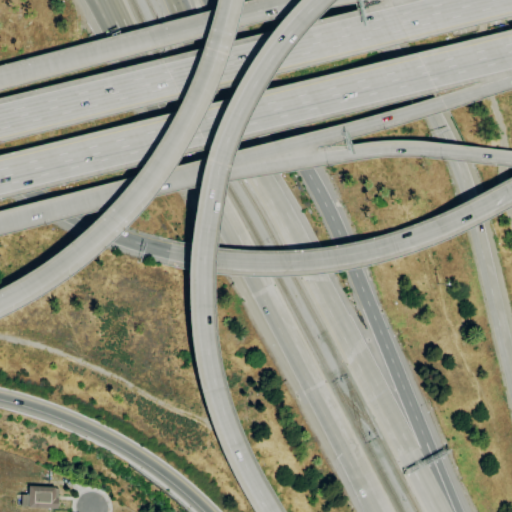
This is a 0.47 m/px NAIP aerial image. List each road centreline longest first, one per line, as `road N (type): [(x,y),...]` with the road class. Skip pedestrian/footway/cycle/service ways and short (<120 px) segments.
road 1 (motorway): [(437,511),(176,0)]
road 2 (motorway): [(452,511),(313,180),(209,0)]
road 3 (motorway): [(319,0),(281,42),(233,125),(202,248),(209,370),(270,511)]
road 4 (motorway): [(0,177),(511,52)]
road 5 (motorway): [(118,16),(354,467)]
road 6 (motorway): [(491,0),(0,121)]
road 7 (motorway): [(28,216),(511,80)]
road 8 (motorway): [(28,216),(356,151),(511,159)]
road 9 (motorway): [(511,376),(476,221),(444,130),(396,50),(349,0)]
road 10 (motorway): [(0,301),(86,243),(152,171),(199,86),(223,0)]
road 11 (motorway): [(168,251),(262,263),(325,259),(445,224)]
road 12 (motorway): [(0,395),(102,434),(209,511)]
road 13 (motorway): [(0,168),(100,229),(168,251)]
road 14 (motorway): [(324,0),(154,38)]
road 15 (motorway): [(154,38),(0,78)]
road 16 (motorway): [(289,0),(154,38)]
